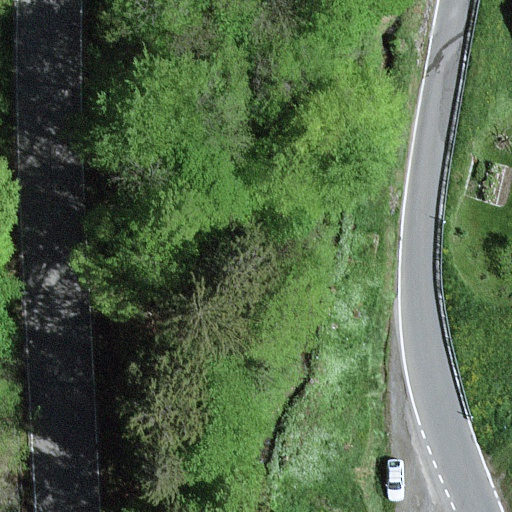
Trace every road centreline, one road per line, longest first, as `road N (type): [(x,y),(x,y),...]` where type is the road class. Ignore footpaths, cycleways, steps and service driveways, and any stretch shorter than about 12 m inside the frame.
road 1 (tertiary): [(459,0),(431,146),(420,268),(433,375),(480,511)]
road 2 (tertiary): [(69,511),(50,0)]
